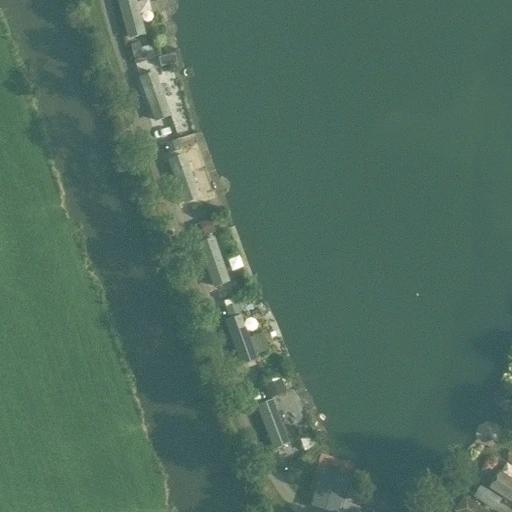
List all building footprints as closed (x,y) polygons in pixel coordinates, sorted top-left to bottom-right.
[(134,0),(117,0),(127,38),(143,33),(134,0)] [(156,73),(139,78),(154,124),(171,119),(156,73)] [(178,134),(194,132),(188,94),(172,97),(178,134)] [(184,156),(168,162),(183,203),(199,198),(184,156)] [(214,239),(198,245),(213,290),(229,285),(214,239)] [(241,317),(225,322),(240,368),(256,362),(241,317)] [(272,401),(257,407),(273,452),(288,446),(272,401)] [(511,481),(500,474),(491,489),(511,502),(511,481)] [(340,511),(351,480),(335,475),(322,511),(340,511)] [(496,508),(502,499),(485,488),(479,497),(496,508)] [(485,511),(465,498),(455,511),(485,511)]
